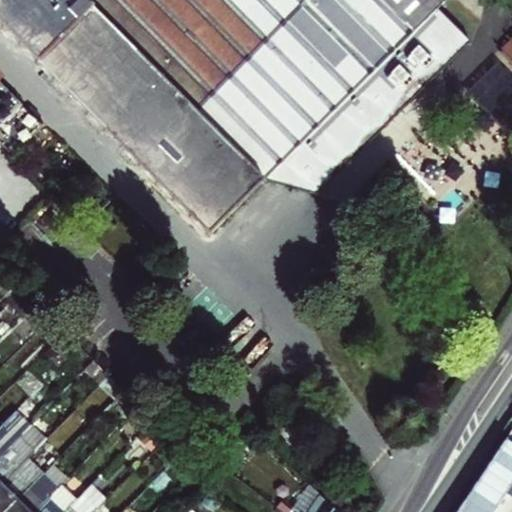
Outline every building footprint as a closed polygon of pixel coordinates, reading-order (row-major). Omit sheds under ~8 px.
[(262,182),(85,0),(0,0),(0,26),(24,51),(117,145),(206,237),(262,182)] [(445,0),(85,0),(262,182),(288,188),(316,197),(470,43),(436,9),(445,0)] [(44,127),(0,83),(0,148),(11,160),(44,127)] [(17,287),(1,271),(0,272),(0,276),(14,290),(17,287)] [(14,290),(0,276),(0,288),(8,296),(14,290)] [(92,361),(85,369),(100,384),(101,382),(107,376),(92,361)] [(107,376),(101,382),(117,397),(123,390),(107,376)] [(123,390),(117,397),(115,398),(130,413),(137,406),(123,390)] [(143,431),(153,421),(137,406),(130,413),(128,416),(143,431)] [(0,456),(18,438),(3,423),(0,426),(0,456)] [(215,461),(222,467),(252,429),(246,423),(215,461)] [(0,487),(2,485),(4,487),(9,481),(5,477),(11,472),(12,474),(26,460),(46,440),(31,425),(18,438),(0,456),(0,487)] [(163,441),(165,438),(156,429),(145,442),(153,451),(163,441)] [(168,436),(165,438),(163,441),(179,455),(183,451),(168,436)] [(179,455),(173,461),(189,475),(198,465),(183,451),(179,455)] [(2,485),(0,487),(0,511),(4,511),(41,475),(42,475),(26,460),(12,474),(11,472),(5,477),(9,481),(4,487),(2,485)] [(41,475),(4,511),(38,511),(40,511),(36,508),(42,502),(43,504),(56,490),(41,475)] [(64,511),(77,499),(62,484),(56,490),(43,504),(42,502),(36,508),(40,511),(38,511),(64,511)] [(335,511),(310,486),(292,511),(335,511)] [(87,488),(82,494),(97,509),(103,503),(87,488)] [(82,494),(77,499),(64,511),(94,511),(97,509),(82,494)]
